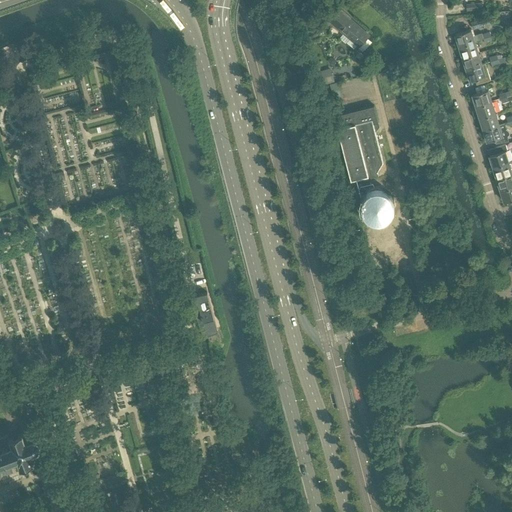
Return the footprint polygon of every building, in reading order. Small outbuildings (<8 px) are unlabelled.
[(277,107),(306,219),(307,218),(288,144),(273,86),(261,41),(257,29),(254,22),(247,7),(242,0),(241,0),(243,3),(247,10),(252,20),(254,25),(257,33),(265,60),(277,107)] [(334,23),(338,26),(345,19),(341,16),(334,23)] [(471,22),(473,28),(488,23),(486,17),(471,22)] [(359,46),(360,45),(365,49),(371,42),(366,38),(369,35),(349,18),(339,29),(359,46)] [(455,34),(459,46),(474,41),(483,38),(482,34),(482,33),(473,35),(471,29),(455,34)] [(300,276),(302,275),(277,180),(258,108),(247,64),(240,44),(239,40),(237,38),(238,41),(247,70),(300,276)] [(459,46),(463,57),(478,53),(474,41),(459,46)] [(463,57),(466,69),(482,64),(478,53),(463,57)] [(490,61),(492,66),(506,61),(504,57),(498,59),(490,61)] [(482,64),(466,69),(470,81),(486,76),(482,64)] [(321,73),(323,82),(333,80),(330,70),(321,73)] [(472,94),(476,106),(491,101),(488,89),(472,94)] [(499,94),(500,99),(511,95),(510,90),(499,94)] [(476,106),(480,118),(495,113),(491,101),(476,106)] [(338,128),(351,179),(364,176),(365,178),(378,175),(377,171),(383,162),(373,123),(378,122),(374,105),(339,114),(342,127),(338,128)] [(480,118),(484,129),(499,124),(495,113),(480,118)] [(499,124),(484,129),(487,141),(495,139),(496,143),(508,141),(507,137),(508,137),(508,136),(509,136),(509,135),(509,134),(509,133),(509,132),(509,131),(508,130),(508,129),(507,129),(506,129),(505,123),(499,124)] [(495,147),(497,153),(505,150),(507,149),(505,144),(495,147)] [(489,155),(493,167),(509,162),(505,150),(497,153),(489,155)] [(493,167),(497,178),(511,173),(511,161),(509,162),(493,167)] [(511,173),(497,178),(501,190),(511,186),(511,173)] [(511,186),(501,190),(504,202),(511,199),(511,186)] [(193,302),(193,303),(194,304),(193,304),(196,313),(196,312),(197,316),(197,317),(198,321),(203,320),(207,332),(216,329),(217,329),(207,292),(198,294),(194,296),(194,295),(191,296),(193,302)] [(0,467),(3,467),(3,468),(5,468),(4,466),(10,464),(11,466),(12,465),(11,463),(18,461),(20,467),(20,469),(21,469),(22,468),(26,466),(27,469),(26,469),(27,470),(31,468),(29,465),(33,463),(35,464),(36,463),(34,462),(33,460),(35,459),(36,458),(35,456),(33,456),(32,456),(31,455),(38,452),(40,453),(41,452),(39,451),(41,447),(43,447),(43,445),(41,445),(44,444),(45,444),(43,440),(40,441),(41,440),(40,439),(39,440),(35,438),(35,437),(34,436),(31,430),(32,429),(31,428),(30,430),(24,432),(23,431),(22,433),(10,438),(8,437),(8,438),(10,439),(12,445),(5,448),(5,446),(4,446),(4,448),(0,449),(0,467)]
